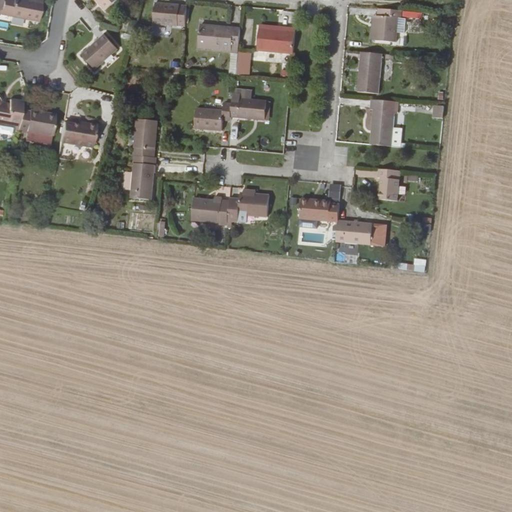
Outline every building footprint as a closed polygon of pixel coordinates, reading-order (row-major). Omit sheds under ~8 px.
[(0,0),(0,14),(9,16),(12,0),(0,0)] [(25,0),(12,0),(9,16),(37,21),(41,1),(36,0),(31,0),(31,1),(25,0)] [(96,0),(104,8),(113,0),(96,0)] [(154,5),(152,26),(185,29),(186,8),(154,5)] [(240,21),(241,7),(232,7),(232,21),(240,21)] [(377,15),(374,39),(399,41),(402,9),(382,8),(381,15),(377,15)] [(200,28),(198,47),(231,50),(230,53),(238,53),(240,28),(233,27),(232,31),(200,28)] [(260,29),(258,50),(294,53),(296,28),(287,27),(287,31),(260,29)] [(104,32),(83,52),(95,66),(118,46),(104,32)] [(361,51),(357,91),(379,93),(382,53),(361,51)] [(241,90),(235,90),(234,103),(234,104),(232,117),(266,120),(267,101),(241,100),(241,90)] [(0,119),(20,122),(23,106),(24,99),(11,97),(10,102),(3,101),(2,97),(1,95),(0,94),(0,119)] [(371,98),(370,109),(373,109),(372,143),(393,145),(394,110),(397,110),(397,100),(371,98)] [(433,103),(433,116),(442,116),(444,104),(433,103)] [(198,109),(196,129),(223,131),(224,120),(232,121),(232,117),(234,104),(225,104),(225,111),(198,109)] [(23,106),(20,122),(19,130),(28,132),(28,129),(54,132),(57,109),(33,105),(31,107),(23,106)] [(63,118),(60,137),(92,143),(96,121),(86,119),(85,122),(78,120),(63,118)] [(138,120),(134,156),(136,157),(156,158),(159,122),(138,120)] [(136,157),(132,198),(153,200),(157,158),(156,158),(136,157)] [(382,177),(380,198),(398,200),(400,169),(379,167),(379,177),(382,177)] [(231,202),(229,225),(229,236),(235,236),(236,222),(248,222),(249,215),(270,216),(271,194),(257,193),(244,193),(241,192),(241,198),(232,198),(231,202)] [(195,199),(194,220),(220,222),(222,224),(229,225),(231,202),(225,202),(223,200),(223,197),(216,197),(216,200),(195,199)] [(303,201),(301,219),(339,222),(341,204),(332,203),(322,202),(322,199),(313,199),(313,202),(303,201)] [(138,215),(130,215),(130,228),(138,228),(138,215)] [(301,219),(300,226),(339,229),(339,222),(301,219)] [(340,220),(339,242),(386,244),(387,222),(340,220)] [(415,259),(413,272),(424,273),(426,261),(415,259)]
